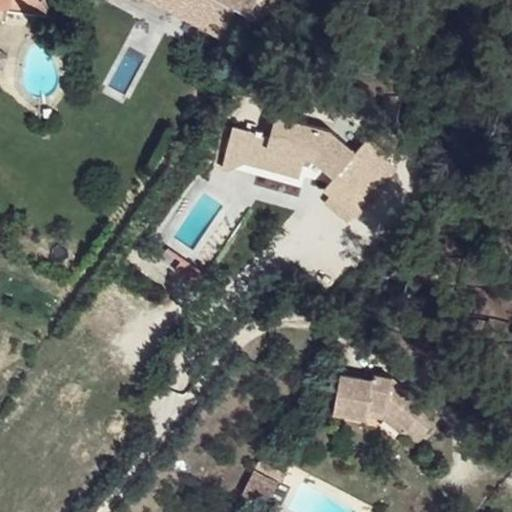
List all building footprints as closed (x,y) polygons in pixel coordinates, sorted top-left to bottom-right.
[(36,0),(5,0),(6,7),(42,11),(36,0)] [(143,0),(221,36),(234,8),(250,16),(257,0),(143,0)] [(242,47),(225,37),(218,47),(235,57),(242,47)] [(262,49),(256,46),(240,74),(247,78),(262,49)] [(271,114),(266,137),(262,157),(297,166),(301,156),(310,159),(330,177),(319,189),(344,209),(351,200),(361,208),(395,167),(385,157),(387,154),(365,135),(352,151),(326,128),(271,114)] [(229,125),(218,167),(224,169),(241,162),(296,177),(297,166),(262,157),(266,137),(260,135),(260,130),(252,128),(253,123),(244,122),(243,129),(229,125)] [(351,200),(344,209),(354,217),(361,208),(351,200)] [(178,257),(170,270),(194,287),(202,275),(178,257)] [(337,373),(330,413),(364,418),(364,415),(365,407),(382,411),(407,429),(404,432),(414,443),(437,416),(390,376),(370,374),(370,379),(337,373)] [(365,407),(364,415),(379,418),(401,435),(404,432),(407,429),(382,411),(365,407)] [(256,458),(250,469),(277,482),(283,472),(256,458)]
